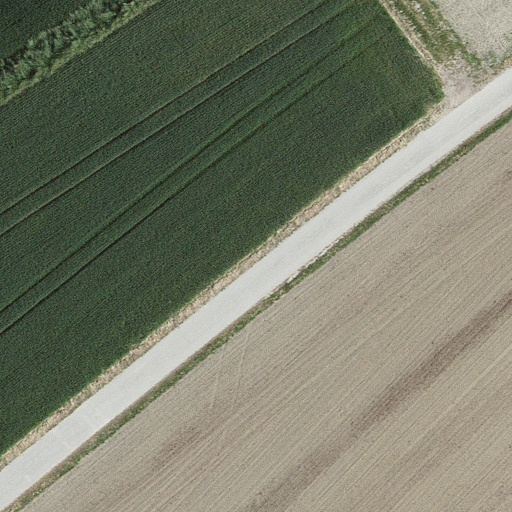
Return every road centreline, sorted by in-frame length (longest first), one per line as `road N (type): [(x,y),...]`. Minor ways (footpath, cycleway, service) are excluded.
road 1 (track): [(0,493),(376,186),(511,87)]
road 2 (track): [(484,107),(398,0)]
